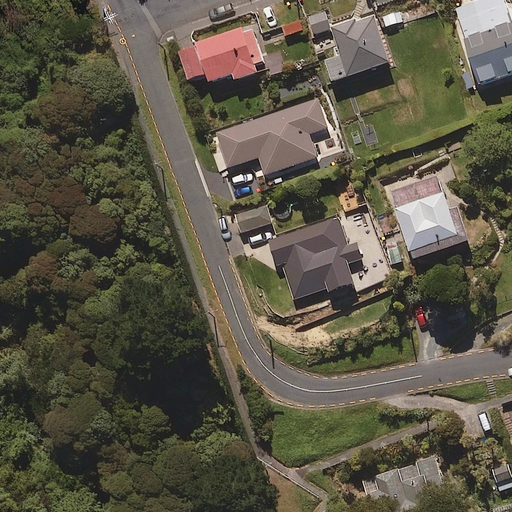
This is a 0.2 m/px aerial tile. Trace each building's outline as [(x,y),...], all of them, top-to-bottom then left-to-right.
[(511,9),(511,8),(506,10),(502,0),(475,0),(450,9),(477,84),(511,71),(511,9)] [(330,29),(325,12),(309,16),(314,33),(330,29)] [(390,61),(374,14),(331,28),(339,54),(325,59),(332,80),(390,61)] [(282,25),(287,37),(304,30),(300,18),(282,25)] [(235,78),(237,85),(260,77),(258,70),(266,68),(254,29),(181,52),(190,83),(208,78),(211,86),(235,78)] [(468,72),(462,74),(468,89),(474,87),(468,72)] [(328,127),(319,99),(216,133),(228,167),(259,156),(266,175),(318,158),(310,133),(328,127)] [(449,209),(436,172),(387,189),(412,258),(469,238),(458,206),(449,209)] [(268,209),(235,220),(240,236),(273,226),(268,209)] [(329,293),(357,284),(350,264),(354,262),(341,218),(269,240),(279,271),(284,269),(293,298),(327,288),(329,293)] [(398,511),(446,498),(434,459),(362,481),(371,511),(398,511)]
